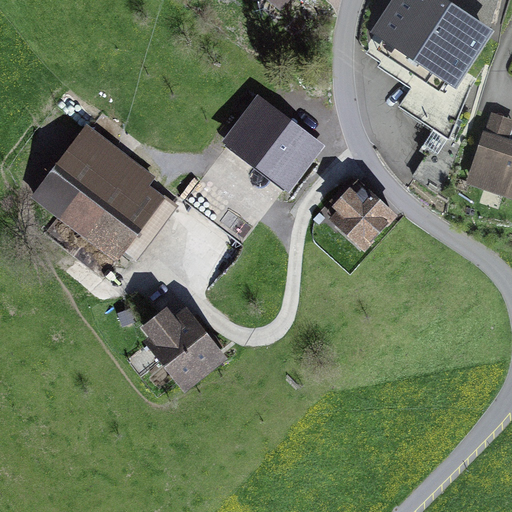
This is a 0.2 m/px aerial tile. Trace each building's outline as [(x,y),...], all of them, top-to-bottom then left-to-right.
[(281,14),(292,0),(265,0),(265,1),(281,14)] [(489,34),(500,0),(447,0),(445,4),(439,0),(395,0),(371,37),(373,38),(368,45),(369,50),(366,55),(381,64),(378,69),(411,90),(399,109),(449,142),(471,89),(477,79),(469,73),(494,37),(489,34)] [(325,148),(258,97),(222,145),(290,197),(325,148)] [(465,187),(511,202),(511,141),(509,140),(511,132),(511,121),(492,114),(485,133),(483,133),(465,187)] [(155,179),(87,127),(31,199),(116,265),(124,255),(135,263),(178,210),(149,188),(155,179)] [(277,194),(242,171),(220,203),(255,227),(277,194)] [(398,220),(358,183),(357,185),(352,180),(327,207),(336,215),(329,224),(366,256),(398,220)] [(149,341),(144,346),(185,397),(228,362),(219,351),(223,348),(198,316),(194,319),(187,311),(175,321),(167,311),(142,332),(149,341)]
